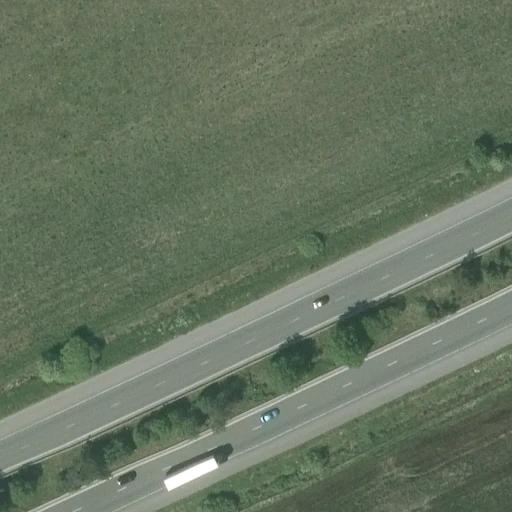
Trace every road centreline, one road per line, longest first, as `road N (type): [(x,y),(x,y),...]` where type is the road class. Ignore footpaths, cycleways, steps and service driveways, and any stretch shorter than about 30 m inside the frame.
road 1 (motorway): [(511,209),(0,453)]
road 2 (motorway): [(75,511),(511,303)]
